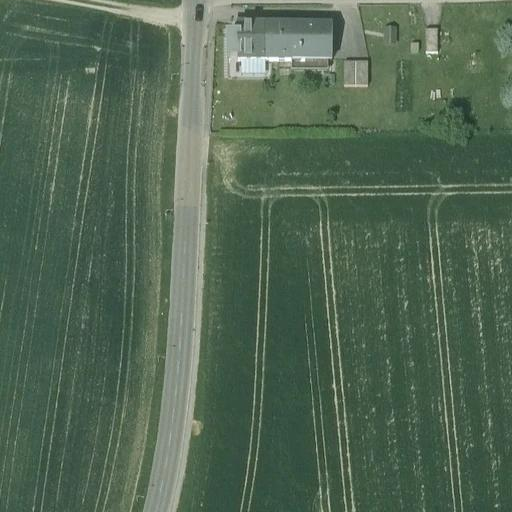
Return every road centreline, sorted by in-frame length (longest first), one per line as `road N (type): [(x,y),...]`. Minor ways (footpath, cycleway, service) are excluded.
road 1 (unclassified): [(161,511),(195,0)]
road 2 (track): [(52,0),(194,20)]
road 3 (track): [(195,1),(324,0)]
